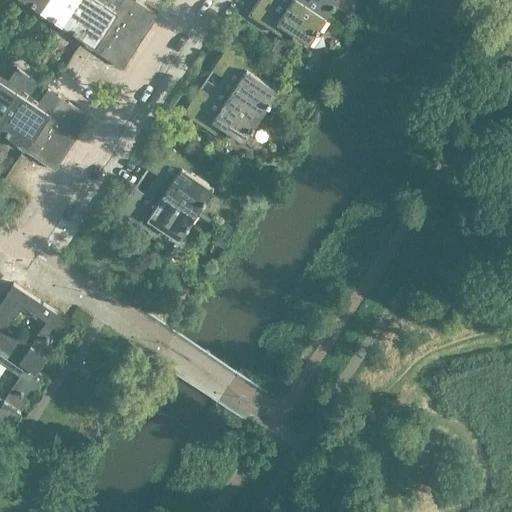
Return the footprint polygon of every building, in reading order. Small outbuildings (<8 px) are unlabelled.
[(29,0),(42,8),(47,0),(29,0)] [(63,22),(77,0),(47,0),(42,8),(63,22)] [(83,36),(98,14),(104,4),(98,0),(77,0),(63,22),(83,36)] [(108,21),(121,0),(106,0),(104,4),(98,14),(108,21)] [(128,12),(136,1),(134,0),(121,0),(108,21),(118,27),(122,22),(128,12)] [(326,17),(300,0),(257,0),(249,13),(249,14),(281,35),(286,27),(309,42),(326,17)] [(337,0),(300,0),(326,17),(337,0)] [(158,15),(136,1),(128,12),(151,26),(158,15)] [(151,26),(128,12),(122,22),(144,37),(151,26)] [(90,47),(108,21),(98,14),(83,36),(80,40),(83,42),(90,47)] [(100,54),(108,43),(115,32),(118,27),(108,21),(90,47),(100,54)] [(144,37),(122,22),(118,27),(115,32),(137,47),(144,37)] [(137,47),(115,32),(108,43),(130,57),(137,47)] [(130,57),(108,43),(100,54),(123,69),(130,57)] [(278,89),(255,74),(260,66),(229,45),(228,45),(212,69),(222,75),(216,85),(262,115),(278,89)] [(0,116),(27,75),(16,68),(5,85),(0,80),(0,116)] [(30,115),(37,105),(27,99),(38,82),(27,75),(0,116),(0,127),(15,137),(30,115)] [(262,115),(216,85),(210,94),(200,87),(184,111),(184,112),(216,133),(222,125),(245,140),(262,115)] [(40,122),(58,95),(48,89),(37,105),(30,115),(40,122)] [(61,114),(69,102),(58,95),(40,122),(51,129),(54,124),(61,114)] [(90,117),(69,102),(61,114),(83,128),(90,117)] [(83,128),(61,114),(54,124),(76,139),(83,128)] [(23,149),(40,122),(30,115),(15,137),(12,142),(15,144),(23,149)] [(33,156),(40,145),(47,135),(51,129),(40,122),(23,149),(33,156)] [(54,124),(51,129),(47,135),(69,149),(76,139),(54,124)] [(69,149),(47,135),(40,145),(62,159),(69,149)] [(213,188),(190,172),(196,164),(164,143),(163,143),(147,167),(158,174),(151,183),(197,213),(213,188)] [(62,159),(40,145),(33,156),(55,170),(62,159)] [(197,213),(151,183),(145,192),(135,186),(119,209),(120,210),(119,210),(151,231),(156,223),(180,239),(197,213)] [(13,283),(0,303),(0,346),(37,371),(70,321),(69,320),(13,283)] [(0,346),(0,419),(10,426),(44,375),(37,371),(0,346)]
